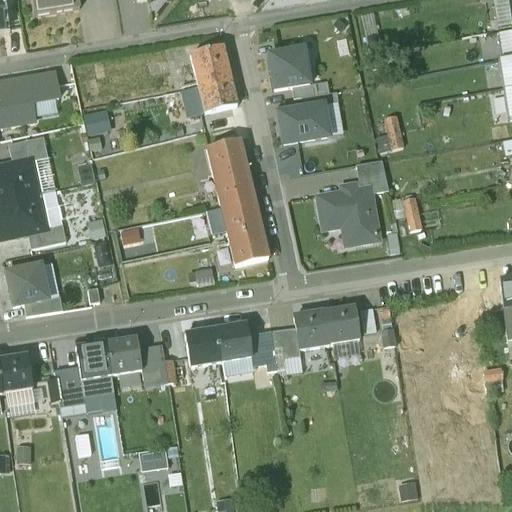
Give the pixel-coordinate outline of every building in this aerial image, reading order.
[(29,0),(33,20),(79,13),(76,0),(29,0)] [(365,42),(369,58),(380,55),(377,39),(373,18),(360,21),(365,42)] [(222,51),(174,62),(180,90),(196,86),(196,88),(229,80),(222,51)] [(267,60),(273,95),(291,92),(309,89),(302,53),(267,60)] [(380,55),(369,58),(372,73),(384,71),(380,55)] [(30,107),(57,103),(53,77),(0,86),(0,131),(34,126),(30,107)] [(95,80),(83,83),(86,99),(99,96),(95,80)] [(229,80),(196,88),(197,91),(183,94),(190,121),(236,110),(229,80)] [(309,89),(291,92),(292,104),(300,102),(328,98),(326,86),(309,89)] [(328,98),(300,102),(302,114),(321,111),(338,108),(336,96),(328,98)] [(302,114),(278,118),(283,148),(326,141),(321,111),(302,114)] [(435,115),(425,121),(432,131),(441,125),(435,115)] [(104,118),(95,119),(96,126),(105,125),(104,118)] [(395,121),(372,125),(375,142),(387,139),(398,136),(395,121)] [(398,136),(387,139),(375,142),(379,157),(380,164),(402,160),(401,152),(402,152),(398,136)] [(0,170),(0,206),(54,195),(43,142),(7,149),(11,168),(0,170)] [(239,145),(205,153),(213,183),(246,175),(239,145)] [(246,175),(213,183),(220,212),(253,204),(246,175)] [(341,197),(316,201),(322,235),(350,230),(353,250),(378,245),(369,192),(355,195),(341,197)] [(0,206),(0,244),(27,238),(46,234),(46,233),(62,229),(54,195),(0,206)] [(413,202),(402,205),(405,220),(417,218),(413,202)] [(253,204),(220,212),(227,241),(260,233),(253,204)] [(417,218),(405,220),(409,236),(420,234),(417,218)] [(101,227),(99,220),(88,223),(91,240),(103,238),(101,227)] [(46,234),(27,238),(30,254),(65,246),(62,229),(46,233),(46,234)] [(260,233),(227,241),(234,271),(267,263),(260,233)] [(105,245),(94,248),(99,273),(110,270),(105,245)] [(39,270),(5,277),(12,312),(23,309),(46,304),(39,270)] [(511,282),(499,285),(503,315),(511,313),(511,282)] [(97,293),(87,294),(89,308),(99,307),(97,293)] [(46,304),(23,309),(25,321),(62,315),(59,301),(46,304)] [(376,333),(375,311),(362,312),(363,334),(376,333)] [(353,312),(323,317),(328,349),(358,344),(353,312)] [(511,313),(503,315),(507,345),(511,344),(511,313)] [(323,317),(293,321),(295,333),(298,354),(328,349),(323,317)] [(244,329),(214,334),(219,367),(249,362),(244,329)] [(271,336),(273,353),(281,351),(282,364),(299,361),(298,354),(295,333),(271,336)] [(214,334),(184,339),(189,371),(219,367),(214,334)] [(392,334),(380,335),(383,352),(394,351),(394,350),(394,347),(392,334)] [(140,376),(135,343),(105,348),(110,380),(140,376)] [(421,344),(394,347),(394,350),(394,351),(394,357),(426,353),(425,345),(422,345),(421,344)] [(105,348),(75,352),(80,385),(110,380),(105,348)] [(281,351),(273,353),(276,375),(284,374),(282,364),(281,351)] [(273,353),(265,354),(269,376),(276,375),(273,353)] [(25,360),(0,364),(0,393),(1,398),(5,397),(7,411),(33,407),(25,360)] [(171,365),(164,366),(167,389),(175,388),(171,365)] [(164,366),(156,368),(160,390),(167,389),(164,366)] [(500,373),(484,375),(486,386),(502,384),(500,373)] [(484,375),(468,377),(470,389),(471,400),(487,398),(486,386),(484,375)] [(66,405),(62,383),(54,384),(58,406),(66,405)] [(58,406),(54,384),(46,385),(50,407),(58,406)] [(334,386),(325,387),(325,394),(335,393),(334,386)] [(143,474),(171,470),(167,450),(140,454),(143,474)]
